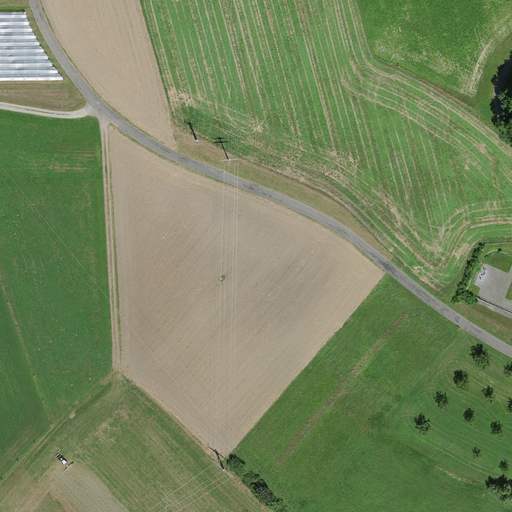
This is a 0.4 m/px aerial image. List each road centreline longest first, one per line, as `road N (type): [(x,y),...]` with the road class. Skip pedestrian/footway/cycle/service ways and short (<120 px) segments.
road 1 (track): [(511,352),(338,228),(180,159),(96,107)]
road 2 (track): [(96,107),(116,367)]
road 3 (track): [(96,107),(62,62),(33,0)]
